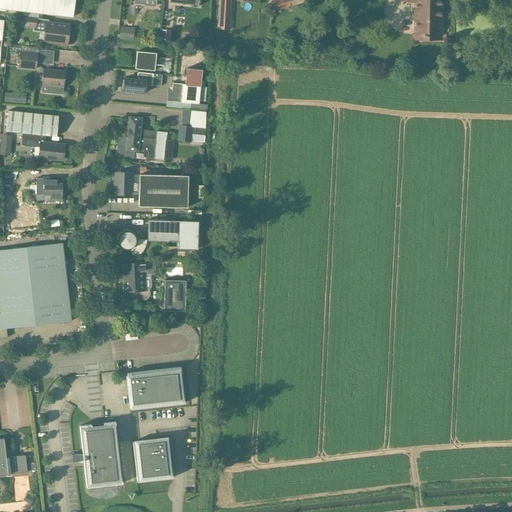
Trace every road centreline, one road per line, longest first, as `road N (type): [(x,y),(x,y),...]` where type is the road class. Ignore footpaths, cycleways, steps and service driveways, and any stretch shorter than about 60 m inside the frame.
road 1 (residential): [(0,367),(104,356),(88,198),(104,0)]
road 2 (track): [(203,511),(215,52)]
